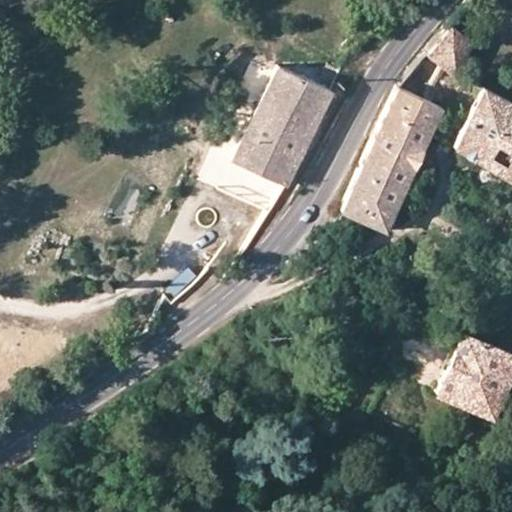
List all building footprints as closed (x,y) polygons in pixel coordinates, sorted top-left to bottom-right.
[(444,28),(419,58),(453,77),(468,49),(444,28)] [(340,66),(319,56),(309,79),(275,64),(232,155),(268,171),(260,188),(278,196),(340,66)] [(375,230),(377,230),(437,106),(392,88),(334,210),(375,230)] [(511,109),(481,92),(453,152),(511,186),(511,109)] [(128,224),(143,193),(130,187),(115,219),(128,224)] [(511,238),(494,233),(481,279),(470,272),(465,281),(496,296),(511,238)] [(511,366),(511,356),(460,333),(433,391),(490,416),(511,366)]
